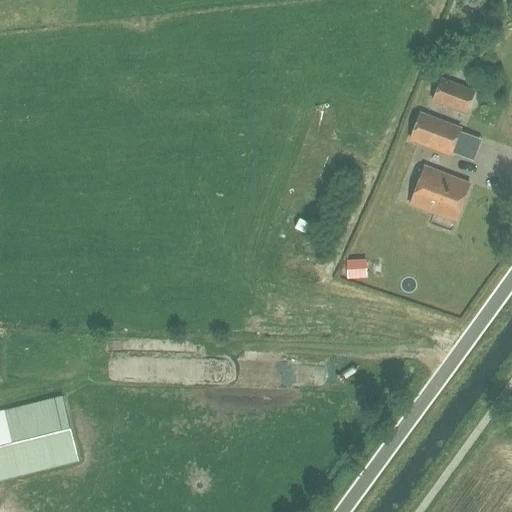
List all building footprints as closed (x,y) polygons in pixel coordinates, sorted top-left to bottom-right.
[(445,71),(436,93),(470,106),(478,83),(445,71)] [(462,128),(420,112),(410,141),(451,157),(462,128)] [(455,222),(470,184),(425,167),(411,205),(455,222)] [(363,260),(347,261),(347,277),(363,276),(363,260)] [(63,397),(0,412),(0,480),(79,461),(63,397)]
